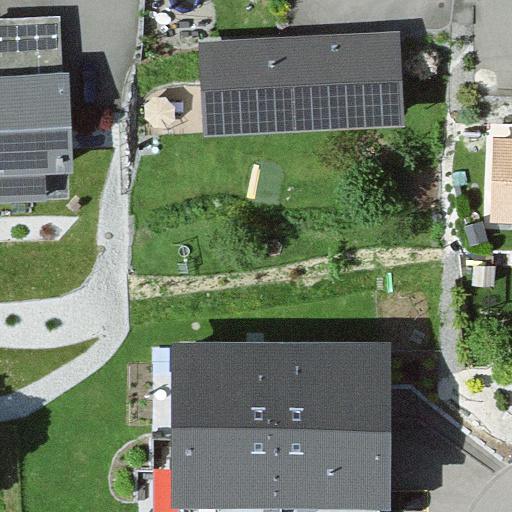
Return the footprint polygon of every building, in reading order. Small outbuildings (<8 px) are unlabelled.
[(0,6),(0,56),(63,54),(62,5),(0,6)] [(395,29),(204,40),(208,118),(400,107),(395,29)] [(0,66),(0,156),(64,155),(63,65),(0,66)] [(511,137),(497,137),(495,213),(511,213),(511,137)] [(384,337),(179,337),(179,481),(385,480),(384,337)]
